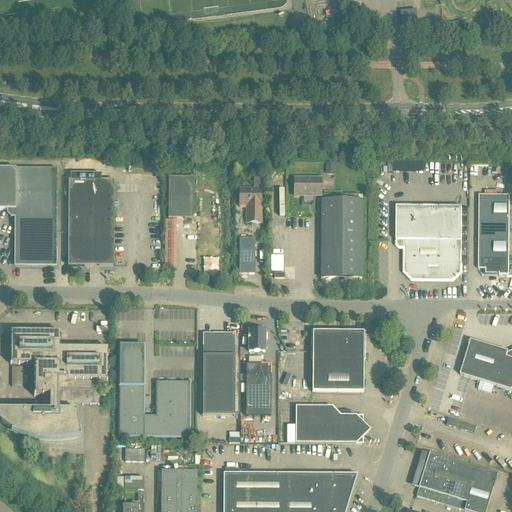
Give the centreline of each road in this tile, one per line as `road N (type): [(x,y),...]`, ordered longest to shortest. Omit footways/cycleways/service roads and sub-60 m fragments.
road 1 (unclassified): [(422,305),(0,296)]
road 2 (unclassified): [(371,511),(418,359),(422,305)]
road 3 (tertiary): [(399,108),(254,116)]
road 4 (tertiary): [(254,116),(399,117)]
road 5 (tertiary): [(138,116),(0,98)]
road 6 (tertiary): [(0,113),(138,116)]
